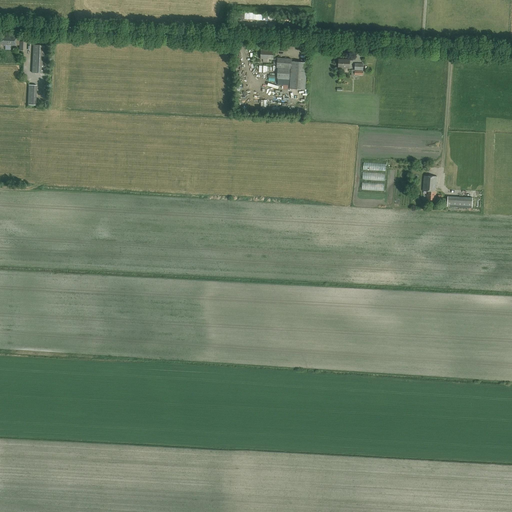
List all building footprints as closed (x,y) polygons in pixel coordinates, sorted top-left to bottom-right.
[(0,44),(15,46),(16,37),(0,36),(0,44)] [(43,74),(45,59),(48,59),(48,50),(45,50),(46,46),(33,45),(31,73),(43,74)] [(269,62),(269,59),(274,60),(273,64),(277,65),(277,68),(277,78),(290,79),(290,89),(305,89),(306,62),(291,62),(292,59),(277,58),(277,59),(273,58),(274,51),(261,50),(261,59),(263,59),(263,62),(269,62)] [(338,68),(342,68),(342,72),(346,72),(346,68),(349,68),(350,59),(339,59),(338,68)] [(36,85),(28,85),(28,105),(36,105),(36,85)] [(437,176),(424,175),(423,187),(422,190),(428,191),(428,194),(426,194),(426,199),(435,200),(435,195),(435,191),(434,191),(435,188),(436,188),(437,176)] [(472,208),(472,198),(448,197),(447,207),(472,208)]
